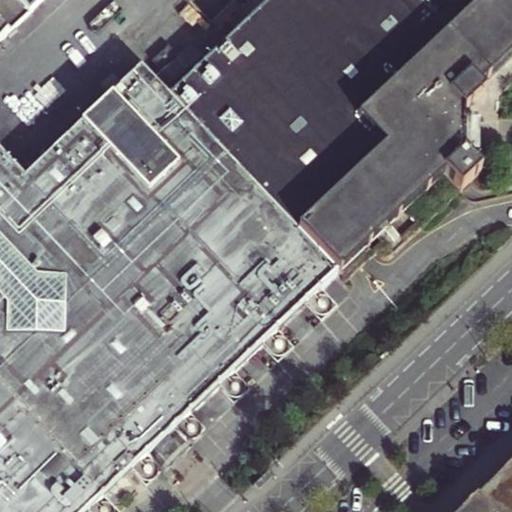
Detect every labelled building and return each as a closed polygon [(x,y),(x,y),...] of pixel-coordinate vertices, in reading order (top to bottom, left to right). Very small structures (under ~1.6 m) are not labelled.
[(0,0),(0,511),(100,511),(160,457),(184,434),(259,364),(344,285),(295,234),(392,145),(364,117),(484,4),(480,0),(277,0),(171,102),(141,71),(56,151),(27,179),(0,151),(0,19),(14,35),(49,0),(0,0)] [(295,234),(344,285),(359,271),(370,260),(453,183),(469,201),(480,191),(490,182),(473,163),(473,137),(474,121),(495,103),(487,94),(511,69),(511,0),(480,0),(484,4),(364,117),(392,145),(295,234)] [(177,57),(168,48),(151,64),(161,74),(177,57)] [(334,315),(336,311),(335,308),(334,306),(329,304),(325,306),(323,311),(324,315),(329,317),(334,315)] [(511,511),(511,463),(460,511),(511,511)]
